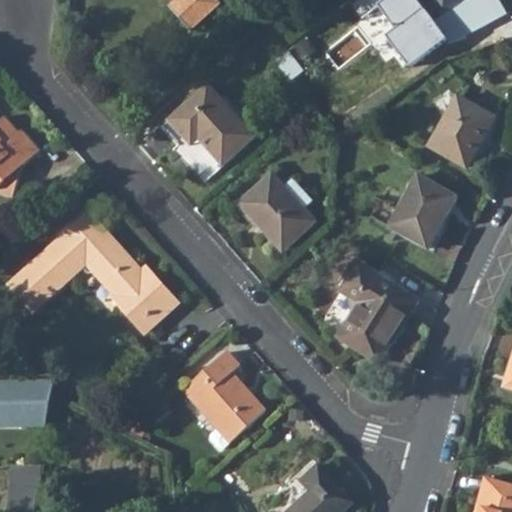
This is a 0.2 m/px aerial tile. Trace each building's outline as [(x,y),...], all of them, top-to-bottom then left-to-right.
[(213,0),(177,0),(180,2),(171,9),(189,31),(218,5),(213,0)] [(353,0),(343,9),(348,14),(364,0),(353,0)] [(417,0),(377,0),(381,5),(347,31),(366,57),(426,12),(417,0)] [(429,0),(442,17),(465,0),(429,0)] [(434,23),(450,44),(496,24),(510,13),(502,0),(465,0),(442,17),(434,23)] [(334,40),(353,66),(366,57),(347,31),(334,40)] [(210,86),(171,121),(187,140),(195,133),(201,140),(225,167),(257,138),(210,86)] [(457,96),(427,148),(467,170),(481,144),(478,142),(492,116),(457,96)] [(0,193),(14,198),(24,166),(40,151),(23,130),(17,131),(5,117),(0,122),(0,193)] [(187,140),(193,147),(201,140),(195,133),(187,140)] [(273,175),(240,205),(257,225),(261,221),(287,250),(317,223),(305,211),(285,188),(273,175)] [(418,176),(389,228),(428,250),(457,198),(418,176)] [(285,188),(305,211),(314,203),(294,180),(285,188)] [(90,214),(9,286),(33,313),(49,298),(48,297),(85,264),(89,260),(118,293),(114,296),(112,298),(146,335),(179,305),(147,269),(143,273),(140,275),(103,234),(106,231),(90,214)] [(257,225),(283,253),(287,250),(261,221),(257,225)] [(103,234),(140,275),(143,273),(106,231),(103,234)] [(85,264),(114,296),(118,293),(89,260),(85,264)] [(358,263),(339,293),(358,305),(336,339),(378,366),(419,301),(358,263)] [(228,354),(186,389),(198,403),(196,404),(218,430),(210,436),(209,441),(218,450),(222,450),(232,442),(265,414),(233,376),(241,369),(228,354)] [(55,378),(0,380),(0,428),(16,428),(46,428),(52,393),(55,378)] [(128,432),(142,439),(146,432),(131,425),(128,432)] [(16,428),(9,485),(38,485),(46,428),(16,428)] [(319,466),(301,483),(310,493),(289,511),(345,511),(354,504),(319,466)] [(511,511),(511,484),(486,478),(478,507),(484,509),(482,511),(511,511)] [(34,511),(38,485),(9,485),(5,511),(34,511)]
